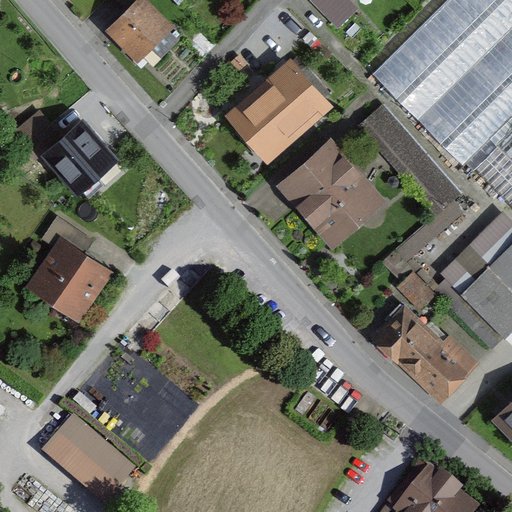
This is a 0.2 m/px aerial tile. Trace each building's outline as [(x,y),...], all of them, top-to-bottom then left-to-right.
[(139,58),(176,21),(154,0),(132,0),(107,26),(139,58)] [(358,6),(351,0),(311,0),(338,26),(358,6)] [(511,115),(511,0),(445,0),(375,68),(466,161),(511,115)] [(268,158),(332,101),(291,54),(226,111),(268,158)] [(461,193),(385,106),(367,122),(443,208),(461,193)] [(42,112),(13,134),(34,161),(45,153),(62,139),(42,112)] [(78,193),(117,161),(84,121),(62,139),(45,153),(78,193)] [(511,203),(511,128),(474,166),(511,203)] [(333,242),(386,197),(332,134),(279,179),(333,242)] [(396,269),(451,218),(441,207),(386,258),(396,269)] [(511,344),(511,342),(511,221),(509,219),(447,282),(511,344)] [(82,320),(116,270),(63,235),(29,286),(82,320)] [(400,280),(421,303),(442,283),(421,261),(400,280)] [(397,354),(423,327),(406,311),(407,310),(400,303),(386,317),(392,323),(379,337),(397,354)] [(445,396),(476,363),(456,344),(454,346),(445,338),(440,343),(423,327),(397,354),(408,364),(409,362),(445,396)] [(511,436),(511,397),(492,416),(511,436)] [(43,445),(108,502),(140,466),(76,409),(43,445)] [(474,511),(477,508),(425,469),(392,511),(474,511)]
